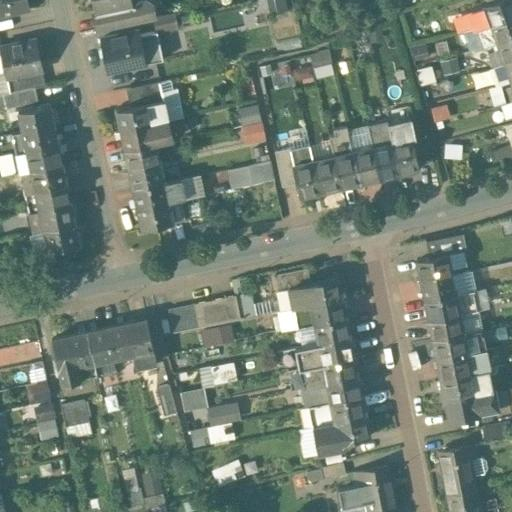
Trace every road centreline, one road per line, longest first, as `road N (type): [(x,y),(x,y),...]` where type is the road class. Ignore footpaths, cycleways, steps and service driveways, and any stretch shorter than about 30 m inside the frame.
road 1 (residential): [(365,224),(424,511)]
road 2 (residential): [(117,275),(59,0)]
road 3 (residential): [(117,275),(365,224)]
road 4 (unknown): [(122,295),(161,507)]
road 5 (residential): [(365,224),(511,184)]
